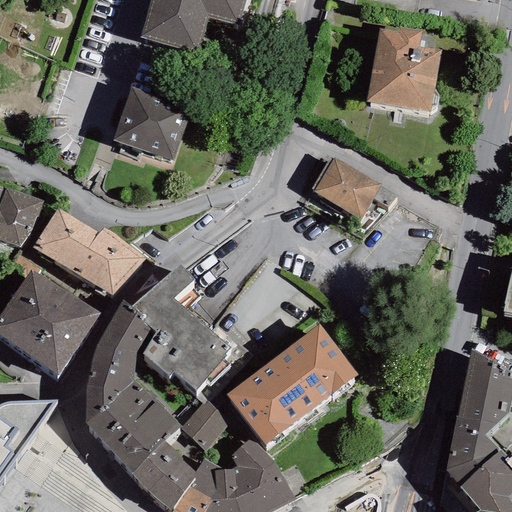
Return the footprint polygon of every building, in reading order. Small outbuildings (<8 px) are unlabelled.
[(150,0),(139,39),(197,55),(208,17),(236,25),(243,0),(150,0)] [(379,28),(366,102),(431,113),(441,51),(418,47),(421,29),(398,26),(397,31),(379,28)] [(130,87),(112,140),(172,161),(191,108),(130,87)] [(311,189),(314,191),(332,159),(329,157),(311,189)] [(380,185),(333,158),(332,159),(314,191),(313,192),(361,219),(380,185)] [(0,240),(21,249),(40,200),(0,184),(0,240)] [(98,234),(57,208),(32,249),(111,295),(144,260),(104,228),(98,234)] [(180,265),(131,307),(143,317),(140,319),(151,328),(156,332),(142,354),(168,377),(172,372),(196,391),(204,381),(209,386),(230,365),(223,359),(226,356),(225,354),(230,349),(172,299),(194,280),(180,265)] [(511,268),(503,311),(511,313),(511,268)] [(100,314),(30,271),(0,315),(0,336),(57,376),(100,314)] [(131,307),(122,300),(97,344),(85,386),(85,423),(131,473),(164,441),(179,428),(181,427),(133,380),(135,352),(151,328),(140,319),(143,317),(131,307)] [(319,323),(225,395),(265,445),(357,376),(319,323)] [(494,362),(471,350),(457,418),(496,425),(508,414),(511,396),(511,380),(493,369),(494,362)] [(0,479),(18,455),(56,400),(11,400),(0,402),(0,479)] [(181,427),(179,428),(205,452),(231,419),(207,401),(204,405),(201,404),(181,427)] [(484,435),(496,425),(457,418),(455,418),(445,470),(459,488),(501,451),(484,435)] [(202,511),(272,511),(295,500),(273,461),(254,437),(230,457),(236,467),(232,470),(224,471),(202,511)] [(164,441),(131,473),(170,511),(197,476),(194,473),(164,441)] [(511,456),(509,459),(501,451),(459,488),(480,510),(476,511),(511,511),(511,504),(510,502),(511,500),(511,452),(510,454),(511,455),(511,456)] [(202,511),(224,471),(203,459),(194,473),(197,476),(170,511),(202,511)]
